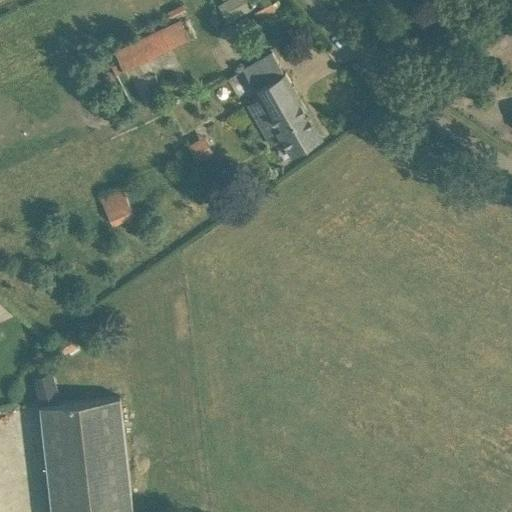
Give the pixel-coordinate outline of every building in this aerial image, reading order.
[(246,0),(222,0),(218,3),(228,21),(251,8),(246,0)] [(137,39),(146,58),(165,49),(157,30),(137,39)] [(283,135),(293,153),(322,136),(286,71),(285,72),(273,51),(272,51),(273,51),(245,67),(260,94),(246,101),(269,142),(283,135)] [(204,133),(187,142),(198,162),(215,152),(204,133)] [(113,226),(115,225),(136,216),(122,186),(100,196),(111,220),(113,226)] [(77,344),(66,328),(48,341),(59,357),(77,344)] [(53,372),(34,378),(41,400),(60,394),(53,372)] [(118,394),(40,403),(52,511),(126,511),(132,511),(118,394)]
